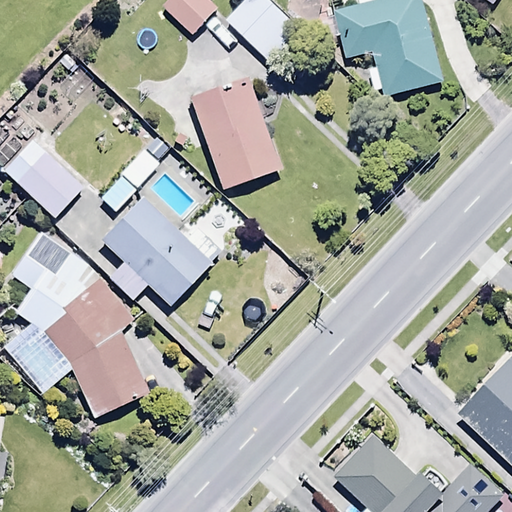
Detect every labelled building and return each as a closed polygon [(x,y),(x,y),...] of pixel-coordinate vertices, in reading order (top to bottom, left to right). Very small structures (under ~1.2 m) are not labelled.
[(71,0),(91,18),(108,0),(71,0)] [(165,0),(157,8),(189,38),(215,10),(204,0),(165,0)] [(297,31),(262,0),(241,0),(220,23),(266,65),(297,31)] [(415,0),(382,0),(312,21),(319,43),(335,38),(343,65),(369,57),(372,67),(363,70),(370,94),(378,92),(380,100),(440,83),(415,0)] [(277,170),(243,79),(184,102),(218,192),(277,170)] [(79,190),(25,142),(0,169),(0,177),(51,222),(79,190)] [(180,240),(137,198),(94,241),(116,263),(102,277),(128,304),(144,288),(163,306),(216,252),(191,228),(180,240)] [(8,312),(10,315),(0,325),(0,346),(40,388),(63,364),(68,370),(92,422),(143,397),(116,332),(130,321),(92,281),(95,278),(37,235),(5,277),(24,290),(8,312)] [(452,416),(511,471),(511,348),(510,347),(489,370),(492,373),(452,416)] [(410,477),(368,438),(329,478),(342,491),(327,507),(332,511),(455,511),(414,473),(410,477)]
